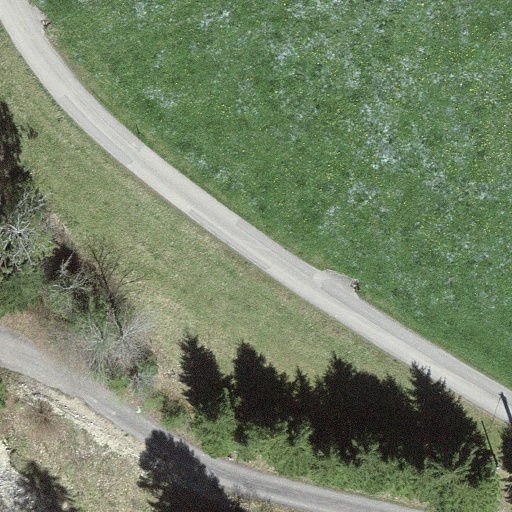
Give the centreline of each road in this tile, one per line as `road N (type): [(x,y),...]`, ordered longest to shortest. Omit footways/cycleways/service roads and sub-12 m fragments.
road 1 (track): [(511,398),(250,235),(110,125),(37,40),(18,0)]
road 2 (track): [(369,511),(225,476),(71,378),(0,352)]
